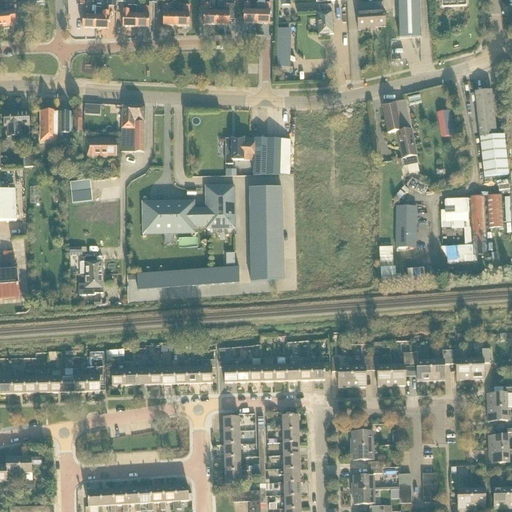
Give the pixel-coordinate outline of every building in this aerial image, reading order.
[(106,0),(107,9),(108,9),(116,9),(117,3),(116,0),(106,0)] [(420,39),(418,0),(398,0),(400,39),(420,39)] [(465,0),(441,0),(442,7),(443,8),(465,7),(466,6),(465,0)] [(5,1),(0,1),(2,27),(10,26),(10,23),(15,22),(14,12),(9,12),(9,9),(5,9),(5,1)] [(256,24),(257,12),(249,12),(250,4),(244,3),(244,12),(243,24),(256,24)] [(263,13),(257,12),(256,24),(269,25),(270,13),(269,13),(269,4),(264,4),(263,13)] [(216,25),(216,13),(209,13),(209,5),(204,5),(204,13),(203,13),(203,25),(216,25)] [(223,13),(216,13),(216,25),(229,26),(229,14),(229,5),(224,5),(223,13)] [(370,29),(384,28),(383,11),(377,11),(376,5),(370,5),(370,9),(372,9),(372,11),(356,12),(357,31),(370,30),(370,29)] [(122,15),(122,27),(135,28),(136,7),(123,6),(122,15)] [(175,27),(176,14),(169,14),(169,6),(163,6),(163,14),(162,26),(175,27)] [(183,14),(176,14),(175,27),(189,27),(189,15),(188,15),(189,6),(183,6),(183,14)] [(318,36),(333,35),(331,13),(330,13),(330,6),(318,6),(318,13),(316,13),(318,36)] [(143,16),(136,15),(135,28),(148,28),(149,16),(148,16),(149,7),(143,7),(143,16)] [(95,29),(95,17),(88,16),(89,8),(83,8),(83,17),(82,17),(82,29),(95,29)] [(95,17),(95,29),(108,30),(108,18),(108,9),(107,9),(96,8),(95,17)] [(504,136),(495,137),(490,92),(474,93),(479,139),(483,179),(508,176),(504,136)] [(409,106),(421,104),(419,96),(408,98),(409,106)] [(402,160),(403,167),(416,164),(415,157),(404,101),(380,106),(386,135),(396,133),(402,160)] [(122,107),(120,153),(134,153),(143,154),(143,144),(143,123),(144,108),(122,107)] [(450,112),(440,113),(444,138),(454,136),(450,112)] [(28,113),(20,113),(3,114),(4,130),(7,130),(7,136),(14,136),(14,143),(29,142),(28,113)] [(68,134),(68,131),(68,113),(57,114),(57,113),(40,113),(40,142),(57,142),(57,134),(68,134)] [(74,134),(82,134),(82,119),(74,119),(74,134)] [(304,277),(360,277),(360,126),(303,126),(304,277)] [(115,157),(115,139),(94,139),(94,138),(87,138),(86,157),(115,157)] [(224,140),(225,166),(234,166),(234,162),(253,161),(253,177),(289,176),(288,139),(224,140)] [(36,168),(35,155),(22,156),(23,169),(36,168)] [(65,164),(57,165),(57,174),(65,174),(65,164)] [(436,171),(436,175),(440,178),(444,176),(445,170),(440,168),(436,171)] [(497,193),(508,191),(507,186),(508,186),(507,181),(496,183),(497,193)] [(89,182),(70,184),(71,194),(90,192),(89,182)] [(190,206),(146,207),(147,234),(191,233),(191,226),(207,226),(207,230),(235,229),(234,188),(206,188),(206,210),(190,211),(190,206)] [(248,189),(251,282),(283,282),(281,188),(248,189)] [(0,223),(17,223),(16,192),(0,192),(0,223)] [(470,196),(473,254),(487,253),(484,195),(470,196)] [(488,231),(504,230),(502,197),(486,198),(488,231)] [(441,213),(442,222),(442,230),(452,230),(452,231),(470,230),(468,200),(444,201),(444,202),(444,213),(441,213)] [(394,249),(416,249),(417,209),(392,208),(392,212),(395,212),(394,249)] [(473,254),(473,245),(441,246),(447,257),(448,263),(474,261),(473,254)] [(82,248),(70,249),(70,258),(82,258),(82,248)] [(393,268),(392,248),(378,249),(379,269),(393,268)] [(84,263),(84,276),(94,276),(102,276),(101,263),(99,263),(99,258),(95,258),(80,258),(81,263),(84,263)] [(138,291),(239,285),(239,268),(137,276),(138,291)] [(0,300),(19,299),(17,274),(17,272),(17,271),(16,271),(15,271),(0,272),(0,300)] [(94,276),(84,276),(84,286),(78,286),(78,296),(94,296),(93,294),(94,294),(94,276)] [(94,276),(94,294),(102,294),(102,276),(94,276)] [(450,352),(450,366),(456,365),(457,382),(470,381),(470,361),(457,361),(457,351),(450,352)] [(470,361),(470,381),(484,381),(483,365),(490,365),(489,351),(482,351),(482,361),(470,361)] [(430,362),(431,383),(444,382),(444,366),(450,366),(450,352),(443,352),(443,362),(430,362)] [(391,368),(392,388),(405,387),(405,368),(411,368),(410,354),(403,354),(404,367),(391,368)] [(410,354),(411,368),(417,368),(417,383),(431,383),(430,362),(418,363),(417,354),(410,354)] [(300,366),(300,382),(312,382),(312,366),(314,366),(314,358),(309,359),(309,366),(301,366),(300,366)] [(312,366),(312,382),(324,381),(323,366),(326,366),(326,358),(322,358),(322,366),(314,366),(312,366)] [(352,369),(352,389),(366,389),(365,372),(372,372),(371,358),(364,358),(364,368),(352,369)] [(378,388),(392,388),(391,368),(378,368),(378,358),(371,358),(372,372),(378,372),(378,388)] [(275,383),(287,382),(287,367),(288,367),(288,359),(284,359),(284,367),(276,367),(274,367),(275,383)] [(287,382),(300,382),(300,366),(301,366),(301,359),(296,359),(297,366),(288,367),(287,367),(287,382)] [(339,389),(352,389),(352,369),(339,369),(339,359),(332,359),(332,373),(338,373),(339,389)] [(32,360),(23,360),(23,372),(27,372),(27,364),(32,364),(32,360)] [(251,360),(249,361),(244,361),(244,368),(239,368),(237,368),(237,384),(250,384),(249,368),(251,368),(251,360)] [(249,368),(250,384),(262,383),(262,367),(264,367),(264,360),(259,360),(259,368),(251,368),(249,368)] [(262,367),(262,383),(275,383),(274,367),(276,367),(276,360),(271,360),(271,367),(264,368),(264,367),(262,367)] [(231,361),(231,369),(223,369),(223,384),(237,384),(237,368),(239,368),(238,361),(231,361)] [(162,387),(175,386),(174,370),(176,370),(176,362),(171,363),(172,370),(164,370),(162,370),(162,387)] [(175,386),(187,386),(187,369),(189,369),(189,365),(189,362),(184,362),(184,370),(176,370),(174,370),(175,386)] [(187,369),(187,386),(200,386),(199,369),(201,369),(201,362),(196,362),(196,365),(189,365),(189,369),(187,369)] [(199,369),(200,386),(212,385),(211,370),(214,369),(214,362),(209,362),(209,369),(201,369),(199,369)] [(136,371),(136,387),(150,387),(149,371),(151,370),(151,363),(147,364),(147,371),(139,371),(136,371)] [(150,387),(162,387),(162,370),(164,370),(164,363),(159,363),(159,370),(151,371),(151,370),(149,371),(150,387)] [(123,371),(126,371),(126,364),(122,364),(122,372),(110,372),(111,388),(123,388),(123,371)] [(134,371),(126,371),(123,371),(123,388),(136,387),(136,371),(139,371),(139,364),(134,364),(134,371)] [(75,394),(87,393),(87,377),(89,377),(89,370),(84,370),(84,377),(77,378),(76,377),(74,378),(75,394)] [(87,377),(87,393),(98,393),(98,378),(101,378),(101,370),(97,370),(97,377),(89,377),(87,377)] [(36,395),(49,394),(49,379),(51,378),(51,371),(47,372),(47,379),(39,379),(36,379),(36,395)] [(49,379),(49,394),(62,394),(62,378),(64,378),(64,371),(59,371),(59,378),(51,378),(49,379)] [(62,394),(75,394),(74,378),(76,377),(76,371),(72,371),(72,378),(64,378),(62,378),(62,394)] [(14,379),(14,377),(18,377),(18,372),(9,372),(9,380),(0,379),(0,395),(12,395),(12,379),(14,379)] [(25,379),(27,379),(26,372),(22,372),(22,379),(14,380),(14,379),(12,379),(12,395),(25,395),(25,379)] [(25,395),(36,395),(36,379),(39,379),(39,372),(34,372),(34,379),(27,379),(25,379),(25,395)] [(487,409),(507,409),(507,395),(511,395),(511,389),(503,389),(503,395),(486,396),(487,409)] [(487,423),(508,422),(507,409),(487,409),(487,423)] [(282,418),(282,431),(298,431),(298,417),(282,418)] [(222,420),(223,433),(239,432),(239,419),(222,420)] [(282,431),(283,444),(299,444),(298,431),(282,431)] [(223,433),(223,446),(239,446),(239,432),(223,433)] [(351,441),(351,448),(373,447),(373,433),(352,434),(353,441),(351,441)] [(508,437),(488,438),(488,451),(509,451),(508,437)] [(299,444),(283,444),(283,458),(299,457),(299,444)] [(223,446),(224,460),(240,459),(239,446),(223,446)] [(373,447),(351,448),(351,455),(353,455),(353,462),(373,461),(373,447)] [(509,465),(509,451),(488,451),(489,465),(509,465)] [(300,470),(299,457),(283,458),(284,471),(300,470)] [(19,475),(15,475),(16,483),(19,483),(20,483),(20,475),(31,475),(30,459),(19,460),(19,475)] [(224,460),(224,473),(240,473),(240,466),(240,459),(224,460)] [(6,460),(6,467),(6,476),(15,475),(19,475),(19,460),(6,460)] [(279,476),(284,476),(284,484),(300,484),(300,470),(284,471),(279,471),(279,476)] [(240,473),(224,473),(225,487),(241,486),(240,473)] [(352,492),(374,491),(374,477),(353,478),(354,485),(352,485),(352,492)] [(34,491),(34,482),(24,482),(24,491),(34,491)] [(471,491),(472,511),(485,511),(485,493),(489,493),(489,482),(484,482),(484,491),(471,491)] [(284,484),(284,498),(300,497),(300,484),(284,484)] [(176,503),(172,504),(173,511),(177,510),(177,503),(187,503),(186,486),(175,487),(176,503)] [(164,504),(172,504),(176,503),(175,487),(162,488),(163,504),(160,504),(160,511),(164,511),(164,504)] [(152,505),(160,504),(163,504),(162,488),(150,489),(151,505),(147,505),(147,511),(150,511),(152,511),(152,505)] [(127,511),(127,506),(135,506),(138,506),(137,489),(125,490),(126,506),(122,507),(122,511),(127,511)] [(138,506),(135,506),(135,511),(139,511),(139,506),(147,505),(151,505),(150,489),(137,489),(138,506)] [(113,507),(109,507),(109,511),(114,511),(114,507),(122,507),(126,506),(125,490),(112,491),(113,507)] [(507,490),(494,490),(494,511),(508,510),(507,490)] [(101,508),(97,508),(97,511),(101,511),(102,508),(109,507),(113,507),(112,491),(100,492),(101,508)] [(374,505),(374,491),(352,492),(352,499),(354,499),(354,506),(374,505)] [(471,491),(457,491),(458,511),(472,511),(471,491)] [(89,511),(89,509),(97,508),(101,508),(100,492),(86,493),(87,508),(85,509),(85,511),(89,511)] [(250,503),(260,503),(259,498),(259,493),(250,493),(250,503)] [(284,498),(285,511),(301,510),(300,497),(284,498)]
